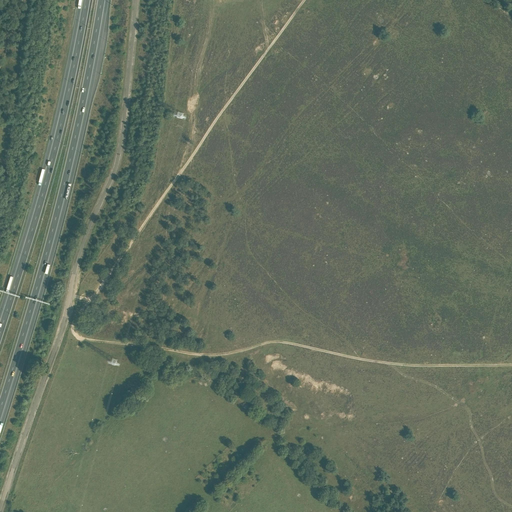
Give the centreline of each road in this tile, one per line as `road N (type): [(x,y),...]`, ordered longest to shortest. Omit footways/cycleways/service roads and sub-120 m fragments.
road 1 (unclassified): [(0,507),(79,253),(116,164),(135,0)]
road 2 (motorway): [(0,415),(64,182),(101,0)]
road 3 (track): [(90,299),(305,0)]
road 4 (track): [(391,363),(278,341),(210,355),(89,340),(72,328),(90,299)]
road 5 (motorway): [(86,0),(46,179),(0,329)]
road 6 (track): [(391,363),(469,411),(493,491),(511,507)]
road 7 (track): [(511,364),(391,363)]
